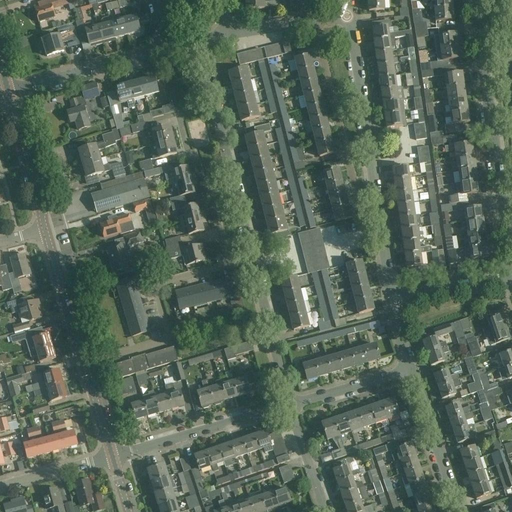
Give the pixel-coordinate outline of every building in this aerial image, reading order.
[(48,0),(40,3),(41,7),(34,9),(39,22),(55,17),(52,7),(67,2),(68,3),(72,1),(71,0),(48,0)] [(264,10),(263,0),(246,0),(247,11),(264,10)] [(383,0),(368,0),(369,11),(384,10),(383,0)] [(406,0),(400,0),(401,9),(399,9),(400,17),(408,16),(407,9),(406,0)] [(451,0),(434,0),(435,9),(452,8),(451,0)] [(452,8),(435,9),(436,22),(453,21),(452,8)] [(123,20),(127,35),(140,32),(136,16),(123,20)] [(102,25),(98,26),(102,42),(108,40),(109,43),(115,41),(114,39),(110,23),(109,17),(102,19),(101,21),(102,25)] [(114,39),(127,35),(123,20),(110,23),(114,39)] [(397,38),(406,36),(405,31),(388,34),(388,29),(391,28),(390,20),(381,22),(381,27),(372,28),(374,41),(395,38),(397,38)] [(89,46),(96,44),(96,46),(102,44),(102,42),(98,26),(91,28),(90,23),(83,25),(82,21),(76,22),(82,45),(89,43),(89,46)] [(415,32),(427,30),(426,22),(413,24),(415,32)] [(57,32),(58,35),(42,40),(47,57),(63,52),(60,42),(77,37),(74,27),(57,32)] [(427,30),(415,32),(416,39),(418,52),(422,51),(420,38),(428,37),(427,30)] [(441,49),(458,46),(456,34),(439,36),(441,49)] [(395,38),(374,41),(376,53),(391,51),(397,50),(396,45),(395,38)] [(285,55),(291,54),(289,42),(282,44),(285,55)] [(282,44),(276,46),(279,56),(285,55),(282,44)] [(278,57),(279,56),(276,46),(270,47),(273,58),(278,57)] [(458,46),(441,49),(442,62),(460,59),(458,46)] [(267,59),(273,58),(270,47),(264,49),(267,59)] [(257,62),(263,60),(261,49),(255,51),(257,62)] [(257,62),(255,51),(249,52),(251,63),(257,62)] [(376,53),(378,66),(393,64),(398,63),(398,58),(392,59),(391,51),(376,53)] [(243,54),(245,65),(251,63),(249,52),(243,54)] [(245,65),(243,54),(237,55),(239,66),(245,65)] [(298,72),(313,69),(310,56),(295,60),(294,59),(289,60),(290,65),(296,64),(298,72)] [(263,60),(257,62),(261,78),(267,76),(263,60)] [(420,71),(432,70),(431,63),(419,64),(420,71)] [(393,64),(378,66),(379,78),(394,76),(393,64)] [(232,85),(249,81),(246,68),(229,72),(232,85)] [(298,72),(301,85),(316,81),(313,69),(298,72)] [(434,77),(432,70),(420,71),(421,79),(434,77)] [(444,75),(446,88),(463,85),(462,73),(444,75)] [(267,76),(261,78),(264,90),(270,88),(267,76)] [(394,76),(379,78),(381,91),(396,89),(394,76)] [(154,78),(141,81),(145,96),(158,93),(154,78)] [(141,81),(128,84),(132,100),(145,96),(141,81)] [(249,81),(232,85),(235,97),(252,93),(249,81)] [(301,85),(304,97),(319,93),(316,81),(301,85)] [(132,100),(128,84),(116,88),(120,103),(126,101),(130,109),(134,107),(132,100)] [(82,97),(83,101),(85,100),(98,96),(94,85),(80,89),(82,97)] [(411,99),(415,98),(421,97),(419,85),(413,86),(409,87),(411,99)] [(465,98),(463,85),(446,88),(448,100),(465,98)] [(270,88),(264,90),(267,102),(273,100),(270,88)] [(396,89),(381,91),(383,103),(398,101),(396,89)] [(252,93),(235,97),(238,109),(255,105),(252,93)] [(304,97),(307,109),(322,105),(319,93),(304,97)] [(70,123),(74,122),(77,131),(91,127),(88,118),(87,118),(84,108),(83,108),(80,97),(69,101),(72,111),(67,113),(70,123)] [(465,98),(448,100),(442,101),(443,106),(449,105),(450,113),(467,111),(465,98)] [(273,100),(267,102),(271,114),(276,113),(273,100)] [(385,115),(404,112),(404,107),(399,108),(398,101),(383,103),(385,115)] [(255,105),(238,109),(241,121),(258,117),(255,105)] [(307,109),(310,121),(325,117),(322,105),(307,109)] [(137,117),(139,124),(145,123),(146,123),(154,121),(153,118),(164,115),(162,109),(150,112),(150,113),(137,117)] [(451,118),(452,125),(445,126),(447,133),(464,131),(463,124),(469,123),(467,111),(450,113),(444,114),(445,119),(451,118)] [(404,112),(385,115),(386,128),(406,126),(404,112)] [(121,123),(119,115),(113,117),(116,130),(117,130),(122,128),(121,123)] [(328,129),(325,117),(310,121),(313,133),(328,129)] [(145,123),(139,124),(131,126),(133,134),(144,131),(143,129),(147,128),(146,123),(145,123)] [(245,137),(248,149),(265,145),(262,133),(270,131),(268,124),(254,128),(255,134),(245,137)] [(155,145),(172,141),(170,133),(171,133),(169,127),(150,131),(144,133),(145,138),(151,136),(151,137),(153,137),(155,145)] [(278,142),(284,141),(280,128),(274,130),(278,142)] [(313,133),(316,145),(331,142),(328,129),(313,133)] [(121,141),(117,130),(116,130),(112,131),(112,133),(102,136),(104,144),(97,146),(97,145),(78,151),(80,157),(81,156),(83,164),(100,159),(98,151),(117,145),(116,143),(121,141)] [(441,130),(434,131),(429,132),(430,139),(442,137),(441,130)] [(443,145),(442,137),(430,139),(431,146),(443,145)] [(174,148),(172,141),(155,145),(149,146),(152,159),(153,159),(153,160),(157,159),(176,154),(175,148),(174,148)] [(284,141),(278,142),(281,154),(287,153),(284,141)] [(331,142),(316,145),(319,158),(334,154),(331,142)] [(445,153),(455,151),(456,158),(474,156),(472,143),(445,147),(445,153)] [(265,145),(248,149),(251,161),(268,157),(265,145)] [(287,153),(281,154),(284,166),(290,165),(287,153)] [(304,167),(302,160),(299,161),(297,154),(291,156),(295,170),(304,167)] [(474,156),(456,158),(458,171),(475,168),(474,156)] [(251,161),(254,173),(271,169),(268,157),(251,161)] [(100,159),(83,164),(85,172),(84,172),(86,178),(110,171),(109,165),(103,167),(100,159)] [(143,170),(144,172),(153,170),(150,160),(139,163),(141,170),(143,170)] [(121,163),(110,165),(114,178),(115,178),(125,174),(121,163)] [(284,166),(287,179),(293,177),(290,165),(284,166)] [(409,174),(408,166),(392,168),(394,181),(409,179),(414,178),(413,173),(409,174)] [(170,180),(172,185),(195,179),(194,174),(189,175),(187,167),(165,173),(167,181),(170,180)] [(475,168),(458,171),(460,183),(477,181),(475,168)] [(254,173),(257,185),(274,181),(271,169),(254,173)] [(161,176),(159,170),(145,174),(146,179),(161,176)] [(326,186),(341,182),(338,170),(323,174),(326,186)] [(103,193),(143,181),(141,174),(126,178),(116,181),(100,186),(103,193)] [(293,177),(287,179),(290,191),(296,189),(293,177)] [(297,180),(300,193),(306,191),(303,178),(297,180)] [(169,199),(171,206),(186,202),(184,196),(194,194),(192,186),(197,185),(195,179),(172,185),(173,191),(177,190),(179,197),(169,199)] [(409,179),(394,181),(396,193),(411,191),(416,190),(416,186),(410,186),(409,179)] [(143,181),(103,193),(91,197),(96,214),(148,198),(143,181)] [(257,185),(260,198),(277,193),(274,181),(257,185)] [(477,181),(460,183),(456,184),(458,196),(479,193),(477,181)] [(341,182),(326,186),(329,198),(344,194),(341,182)] [(296,189),(290,191),(293,203),(299,202),(296,189)] [(396,193),(398,206),(417,203),(419,202),(417,190),(416,190),(411,191),(396,193)] [(300,193),(303,204),(309,203),(306,191),(300,193)] [(260,198),(263,210),(280,205),(277,193),(260,198)] [(344,194),(329,198),(332,210),(347,206),(344,194)] [(148,200),(133,205),(136,213),(145,210),(146,213),(152,211),(148,200)] [(179,218),(180,223),(205,217),(203,212),(199,213),(197,205),(187,208),(186,202),(171,206),(172,211),(182,209),(184,216),(179,218)] [(299,202),(293,203),(296,215),(302,214),(299,202)] [(303,204),(306,216),(312,215),(309,203),(303,204)] [(419,215),(417,203),(398,206),(399,218),(415,216),(419,215)] [(452,204),(440,206),(441,213),(453,212),(452,204)] [(263,210),(266,222),(283,217),(280,205),(263,210)] [(347,206),(332,210),(335,222),(351,218),(347,206)] [(466,222),(483,220),(481,207),(464,210),(466,222)] [(316,220),(327,216),(325,210),(314,214),(316,220)] [(115,215),(108,218),(109,223),(100,225),(104,238),(119,234),(120,235),(134,231),(129,214),(116,218),(115,215)] [(302,214),(296,215),(299,228),(305,226),(302,214)] [(315,227),(312,215),(306,216),(309,229),(315,227)] [(399,218),(401,231),(422,228),(422,227),(421,227),(420,221),(415,222),(415,216),(399,218)] [(206,223),(205,217),(180,223),(182,229),(186,228),(188,235),(204,231),(202,224),(206,223)] [(266,222),(271,242),(287,238),(286,237),(291,236),(290,230),(286,230),(283,217),(266,222)] [(468,235),(485,232),(483,220),(466,222),(468,235)] [(439,225),(433,226),(435,239),(441,238),(439,225)] [(418,241),(423,240),(422,229),(422,228),(401,231),(403,243),(418,241)] [(310,238),(321,235),(319,229),(309,232),(310,238)] [(452,238),(450,230),(443,231),(445,239),(452,238)] [(310,238),(309,232),(298,234),(300,240),(310,238)] [(469,248),(487,245),(485,232),(468,235),(469,248)] [(129,246),(142,243),(139,234),(124,238),(126,244),(107,250),(114,273),(130,268),(126,253),(130,251),(129,246)] [(310,238),(312,243),(322,241),(321,235),(310,238)] [(166,247),(181,243),(179,237),(165,241),(166,247)] [(310,238),(300,240),(301,246),(312,243),(310,238)] [(312,243),(313,249),(324,246),(322,241),(312,243)] [(403,243),(404,255),(420,253),(431,252),(430,246),(419,248),(418,241),(403,243)] [(201,245),(187,249),(185,242),(181,243),(166,247),(170,260),(183,257),(185,266),(205,261),(201,245)] [(445,243),(446,251),(453,250),(452,242),(445,243)] [(312,243),(301,246),(302,252),(313,249),(312,243)] [(477,263),(476,259),(489,258),(487,245),(469,248),(464,248),(467,265),(477,263)] [(313,249),(315,254),(325,252),(324,246),(313,249)] [(313,249),(302,252),(304,257),(315,254),(313,249)] [(453,250),(446,251),(449,265),(457,264),(455,249),(453,250)] [(439,266),(440,266),(445,265),(443,250),(437,251),(439,266)] [(315,254),(316,260),(327,257),(325,252),(315,254)] [(422,266),(420,253),(404,255),(406,268),(414,267),(415,274),(426,273),(425,265),(422,266)] [(315,254),(304,257),(305,263),(316,260),(315,254)] [(25,255),(11,259),(15,277),(9,278),(12,289),(12,290),(19,288),(18,282),(23,280),(22,277),(32,275),(30,269),(28,269),(25,255)] [(316,260),(317,266),(328,263),(327,257),(316,260)] [(316,260),(305,263),(307,268),(317,266),(316,260)] [(349,277),(364,273),(361,261),(346,264),(349,277)] [(320,271),(326,270),(329,269),(328,263),(317,266),(319,272),(320,271)] [(308,274),(311,274),(317,272),(319,272),(317,266),(307,268),(308,274)] [(295,272),(298,281),(307,278),(305,269),(295,272)] [(326,270),(320,271),(323,283),(329,282),(326,270)] [(317,272),(311,274),(314,286),(320,284),(317,272)] [(364,273),(349,277),(352,289),(367,285),(364,273)] [(3,291),(12,289),(9,278),(9,277),(0,279),(0,278),(0,286),(2,286),(3,291)] [(284,293),(299,289),(296,277),(281,281),(284,293)] [(120,297),(137,292),(133,279),(116,284),(120,297)] [(215,282),(220,300),(233,296),(229,279),(215,282)] [(202,286),(206,303),(220,300),(215,282),(202,286)] [(329,282),(323,283),(326,295),(332,294),(329,282)] [(320,284),(314,286),(317,298),(323,296),(320,284)] [(367,285),(352,289),(355,301),(370,298),(367,285)] [(189,289),(193,306),(206,303),(202,286),(189,289)] [(193,306),(189,289),(175,292),(179,310),(193,306)] [(299,289),(284,293),(287,305),(302,302),(299,289)] [(137,292),(120,297),(124,310),(141,305),(137,292)] [(326,295),(329,308),(335,306),(332,294),(326,295)] [(323,296),(317,298),(320,310),(326,308),(323,296)] [(370,298),(355,301),(358,314),(373,310),(370,298)] [(20,319),(28,317),(30,322),(42,318),(39,307),(41,307),(39,300),(24,305),(23,301),(9,305),(12,314),(18,312),(20,319)] [(302,302),(287,305),(290,318),(305,314),(302,302)] [(128,323),(145,318),(141,305),(124,310),(128,323)] [(335,306),(329,308),(333,322),(339,320),(335,306)] [(319,332),(331,329),(329,322),(326,308),(320,310),(322,318),(317,320),(319,327),(318,327),(319,332)] [(305,314),(290,318),(294,330),(308,326),(305,314)] [(484,334),(485,334),(505,327),(501,315),(488,320),(490,326),(482,328),(484,334)] [(476,327),(472,317),(461,321),(464,330),(476,327)] [(145,318),(128,323),(132,336),(149,331),(145,318)] [(333,322),(334,328),(338,327),(348,325),(346,318),(339,320),(333,322)] [(450,325),(452,332),(462,329),(460,321),(450,325)] [(15,335),(31,331),(28,322),(13,327),(15,335)] [(357,327),(358,333),(370,329),(369,324),(357,327)] [(437,329),(440,336),(452,332),(450,325),(437,329)] [(344,330),(346,336),(358,333),(357,327),(344,330)] [(505,327),(485,334),(487,339),(488,338),(491,345),(509,339),(505,327)] [(332,333),(334,339),(346,336),(344,330),(332,333)] [(36,351),(52,346),(48,334),(35,338),(33,333),(24,335),(23,337),(21,336),(21,334),(10,338),(12,344),(24,340),(25,341),(29,353),(36,351)] [(320,336),(322,342),(334,339),(332,333),(320,336)] [(475,334),(479,350),(486,348),(483,333),(475,334)] [(308,339),(310,345),(322,342),(320,336),(308,339)] [(423,349),(425,348),(426,353),(447,347),(445,342),(438,344),(436,337),(422,342),(423,343),(421,343),(421,345),(422,348),(423,349)] [(310,345),(308,339),(296,343),(297,348),(310,345)] [(472,358),(480,355),(476,342),(475,342),(467,345),(471,357),(472,358)] [(251,343),(245,345),(247,352),(253,350),(251,343)] [(363,348),(367,363),(379,359),(375,344),(363,348)] [(245,345),(224,351),(225,356),(226,356),(227,358),(247,352),(245,345)] [(52,346),(36,351),(39,363),(55,358),(52,346)] [(447,347),(426,353),(431,366),(444,361),(442,355),(449,352),(447,347)] [(173,348),(146,356),(145,355),(132,359),(132,360),(113,366),(117,379),(177,361),(173,348)] [(351,351),(355,366),(367,363),(363,348),(351,351)] [(504,367),(511,364),(511,350),(499,355),(504,367)] [(224,351),(212,354),(214,359),(216,363),(222,361),(221,357),(225,356),(224,351)] [(339,355),(343,370),(355,366),(351,351),(339,355)] [(214,359),(212,354),(200,358),(202,363),(214,359)] [(327,358),(331,373),(343,370),(339,355),(327,358)] [(182,369),(202,363),(200,358),(180,364),(182,369)] [(327,358),(315,362),(319,377),(331,373),(327,358)] [(319,377),(315,362),(303,365),(307,380),(319,377)] [(182,369),(180,364),(172,366),(177,382),(185,380),(182,369)] [(19,376),(30,373),(36,371),(34,365),(17,370),(19,376)] [(488,376),(502,373),(501,367),(487,370),(488,376)] [(32,386),(33,391),(51,386),(62,383),(59,370),(42,375),(44,382),(32,386)] [(160,370),(148,373),(150,379),(161,375),(160,370)] [(457,374),(450,377),(447,370),(434,375),(438,387),(459,380),(457,374)] [(225,373),(228,383),(221,385),(225,400),(237,396),(233,382),(230,372),(225,373)] [(233,382),(237,396),(250,393),(248,386),(255,383),(252,372),(244,374),(245,378),(233,382)] [(32,379),(30,373),(19,376),(6,380),(11,398),(21,395),(17,384),(32,379)] [(137,382),(150,379),(148,373),(143,374),(136,377),(137,382)] [(489,386),(485,374),(478,376),(480,381),(482,388),(489,386)] [(121,394),(127,392),(125,386),(133,383),(132,378),(118,382),(121,394)] [(225,400),(221,385),(219,378),(214,379),(216,387),(209,389),(213,403),(214,403),(214,404),(216,405),(221,404),(221,402),(221,401),(225,400)] [(213,403),(209,389),(207,380),(201,381),(204,390),(197,392),(201,407),(202,408),(203,409),(208,407),(209,405),(213,403)] [(459,380),(438,387),(442,399),(456,394),(454,388),(461,386),(459,380)] [(468,385),(469,389),(471,395),(483,390),(482,388),(480,381),(468,385)] [(64,388),(62,383),(51,386),(33,391),(33,392),(35,398),(48,394),(50,402),(67,397),(66,397),(69,396),(67,387),(64,388)] [(482,388),(483,390),(484,394),(498,389),(496,383),(489,386),(482,388)] [(179,391),(175,392),(173,384),(165,386),(167,394),(171,409),(184,406),(179,391)] [(500,395),(498,389),(484,394),(486,400),(491,398),(500,395)] [(171,409),(167,394),(155,398),(160,413),(171,409)] [(160,413),(155,398),(143,401),(147,416),(160,413)] [(488,407),(496,404),(492,403),(491,398),(486,400),(487,403),(488,407)] [(393,399),(381,403),(387,420),(399,416),(400,420),(408,418),(406,411),(404,411),(401,403),(395,405),(393,399)] [(147,416),(143,401),(131,405),(136,420),(147,416)] [(381,403),(369,407),(375,424),(377,429),(383,427),(381,422),(387,420),(381,403)] [(34,415),(50,410),(48,404),(32,409),(34,415)] [(450,420),(469,413),(467,408),(461,410),(459,404),(446,408),(450,420)] [(363,428),(375,424),(369,407),(357,411),(363,428)] [(345,415),(351,432),(363,428),(357,411),(345,415)] [(469,413),(450,420),(453,432),(467,427),(465,422),(474,419),(472,412),(469,413)] [(333,419),(339,436),(351,432),(345,415),(333,419)] [(339,436),(333,419),(321,423),(327,440),(331,438),(339,450),(343,448),(339,436)] [(57,422),(59,432),(66,430),(63,420),(57,422)] [(48,439),(52,452),(64,449),(60,435),(57,422),(51,424),(55,437),(48,439)] [(497,431),(507,428),(505,422),(495,426),(497,431)] [(0,425),(0,432),(9,430),(8,424),(0,425)] [(389,428),(391,434),(393,440),(394,441),(406,437),(404,430),(399,432),(398,428),(394,426),(389,428)] [(32,429),(39,455),(52,452),(48,439),(42,440),(39,427),(32,429)] [(467,427),(453,432),(458,445),(471,440),(467,427)] [(27,430),(31,443),(23,446),(27,459),(39,455),(32,429),(27,430)] [(259,450),(263,448),(265,453),(272,451),(271,447),(269,441),(267,436),(266,431),(254,435),(259,450)] [(485,440),(496,437),(494,431),(484,435),(485,440)] [(67,433),(60,435),(64,449),(77,445),(73,432),(67,433)] [(279,432),(267,436),(269,441),(281,437),(279,432)] [(246,438),(242,439),(247,454),(259,450),(254,435),(253,433),(245,435),(246,438)] [(393,440),(391,434),(380,438),(382,444),(393,440)] [(281,437),(269,441),(271,447),(283,443),(281,437)] [(382,444),(380,438),(368,442),(370,448),(382,444)] [(242,439),(230,444),(235,458),(247,454),(242,439)] [(496,453),(501,451),(497,439),(492,441),(496,453)] [(229,466),(227,461),(235,458),(230,444),(229,441),(221,443),(222,446),(218,448),(223,462),(225,468),(229,466)] [(356,447),(358,452),(370,448),(368,442),(356,447)] [(0,445),(0,452),(1,452),(4,451),(14,449),(13,443),(0,445)] [(283,443),(271,447),(272,451),(273,453),(285,449),(283,443)] [(401,460),(415,455),(411,443),(390,451),(392,457),(399,454),(401,460)] [(375,457),(380,455),(387,452),(385,446),(373,450),(375,457)] [(344,451),(346,456),(358,452),(356,447),(344,451)] [(460,451),(464,463),(478,458),(474,447),(460,451)] [(218,448),(206,452),(211,466),(213,472),(218,470),(216,465),(223,462),(218,448)] [(346,456),(344,451),(343,448),(339,450),(331,452),(334,460),(346,456)] [(16,455),(14,449),(4,451),(6,457),(12,456),(16,455)] [(273,453),(275,459),(287,455),(285,449),(273,453)] [(506,463),(501,451),(496,453),(500,465),(506,463)] [(199,470),(211,466),(206,452),(194,456),(199,470)] [(289,461),(287,455),(275,459),(277,465),(289,461)] [(400,474),(419,468),(415,455),(401,460),(398,461),(401,470),(396,472),(397,475),(400,474)] [(347,465),(354,463),(352,457),(342,461),(344,466),(347,465)] [(187,471),(190,470),(186,458),(179,460),(183,472),(187,471)] [(368,467),(374,465),(371,458),(365,459),(368,467)] [(382,458),(376,460),(379,468),(384,466),(382,458)] [(468,475),(482,471),(478,458),(464,463),(468,475)] [(275,459),(263,463),(265,469),(277,465),(275,459)] [(263,463),(256,466),(254,461),(250,463),(252,467),(251,467),(253,473),(265,469),(263,463)] [(510,475),(506,463),(500,465),(504,477),(510,475)] [(151,482),(167,477),(174,475),(171,465),(165,467),(164,465),(147,470),(151,482)] [(294,480),(290,465),(279,469),(283,484),(294,480)] [(333,470),(337,482),(351,477),(360,474),(358,469),(350,472),(347,465),(344,466),(333,470)] [(251,467),(239,472),(241,477),(253,473),(251,467)] [(404,486),(403,486),(423,479),(419,468),(400,474),(404,486)] [(378,477),(375,469),(369,471),(372,479),(378,477)] [(386,470),(380,472),(383,480),(388,478),(386,470)] [(185,484),(191,483),(187,471),(183,472),(182,473),(185,484)] [(468,475),(472,487),(486,483),(482,471),(468,475)] [(239,472),(228,476),(230,482),(241,477),(239,472)] [(255,477),(256,483),(268,479),(267,473),(255,477)] [(511,494),(511,481),(510,475),(504,477),(508,489),(503,491),(505,497),(511,494)] [(218,486),(230,482),(228,476),(216,480),(218,486)] [(151,482),(154,494),(171,489),(167,477),(151,482)] [(255,477),(243,481),(245,487),(256,483),(255,477)] [(341,494),(359,488),(363,487),(361,482),(354,485),(351,477),(337,482),(341,494)] [(194,481),(198,492),(204,490),(200,479),(194,481)] [(408,498),(413,496),(428,491),(423,479),(403,486),(408,498)] [(103,509),(100,495),(93,497),(88,480),(75,483),(81,506),(92,503),(94,511),(103,509)] [(233,491),(245,487),(243,481),(231,485),(233,491)] [(382,490),(379,481),(373,483),(376,492),(382,490)] [(390,482),(384,484),(387,492),(392,490),(390,482)] [(189,496),(195,494),(191,483),(185,484),(189,496)] [(486,483),(472,487),(476,500),(491,495),(486,483)] [(231,485),(219,489),(221,495),(233,491),(231,485)] [(64,511),(60,496),(59,496),(56,488),(42,492),(47,509),(51,508),(52,511),(64,511)] [(285,488),(273,492),(278,507),(290,503),(285,488)] [(345,506),(360,501),(363,500),(363,499),(364,498),(363,495),(361,496),(359,488),(341,494),(345,506)] [(154,494),(158,506),(175,501),(171,489),(154,494)] [(207,493),(209,499),(221,495),(219,489),(207,493)] [(259,491),(254,493),(256,498),(249,500),(253,511),(263,511),(266,511),(261,496),(259,491)] [(413,496),(417,508),(432,503),(428,491),(413,496)] [(501,491),(492,494),(494,500),(503,497),(501,491)] [(266,511),(278,507),(273,492),(261,496),(266,511)] [(394,493),(388,495),(391,504),(397,502),(394,493)] [(195,494),(189,496),(194,508),(199,506),(195,494)] [(386,502),(383,494),(378,495),(380,503),(386,502)] [(253,511),(249,500),(248,496),(243,498),(245,502),(237,504),(239,511),(253,511)] [(4,505),(5,511),(32,511),(31,506),(26,507),(23,497),(10,501),(11,503),(4,505)] [(158,506),(159,511),(177,511),(175,501),(158,506)] [(226,511),(225,508),(223,501),(218,502),(221,510),(214,511),(213,511),(212,508),(204,510),(205,511),(226,511)] [(362,508),(360,501),(345,506),(347,511),(373,511),(371,505),(362,508)] [(73,511),(71,502),(64,504),(66,511),(73,511)] [(417,508),(417,509),(412,510),(412,511),(434,511),(432,503),(417,508)]
